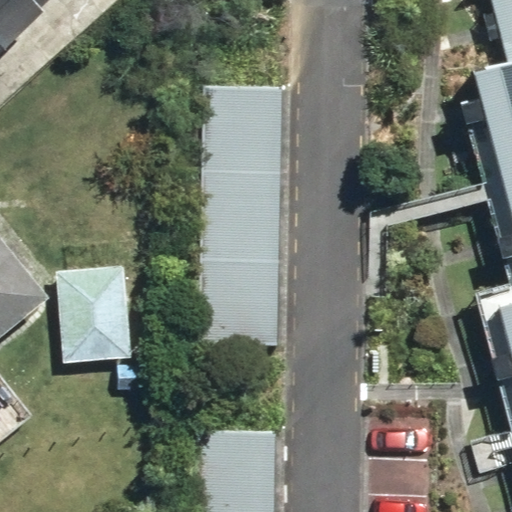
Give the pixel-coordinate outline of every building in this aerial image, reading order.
[(0,0),(0,50),(52,0),(0,0)] [(511,0),(495,0),(510,57),(470,67),(511,229),(511,293),(494,298),(511,367),(511,0)] [(278,348),(286,87),(202,84),(195,346),(278,348)] [(0,451),(37,421),(0,376),(0,334),(47,295),(0,239),(0,451)] [(123,356),(126,269),(60,267),(57,354),(123,356)] [(271,511),(272,428),(191,427),(189,511),(271,511)]
